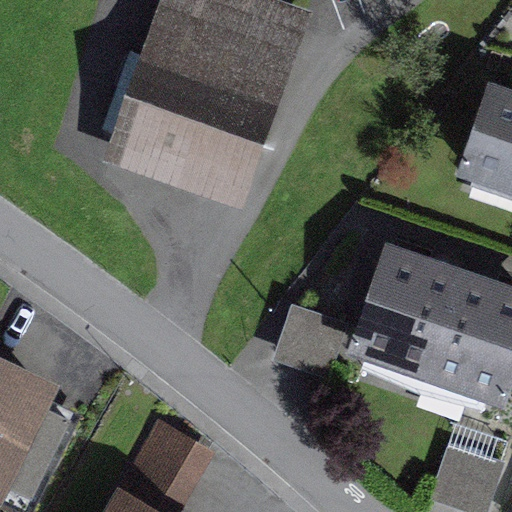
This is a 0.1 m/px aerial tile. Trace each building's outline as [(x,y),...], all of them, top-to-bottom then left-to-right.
[(160,0),(111,153),(244,196),(305,8),(307,0),(160,0)] [(511,86),(491,79),(462,167),(511,183),(511,86)] [(511,349),(511,283),(386,242),(350,351),(496,399),(511,349)] [(0,490),(2,491),(61,374),(0,343),(0,490)] [(178,511),(213,447),(171,425),(136,492),(111,479),(93,511),(178,511)]
